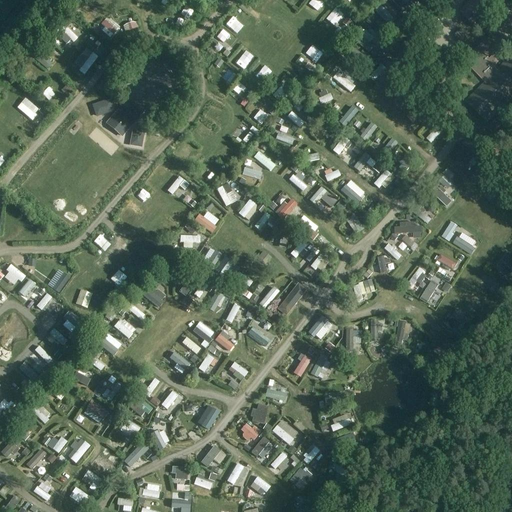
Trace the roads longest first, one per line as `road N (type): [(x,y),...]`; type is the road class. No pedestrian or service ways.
road 1 (track): [(94,511),(128,479),(218,430),(332,264),(360,252),(359,236)]
road 2 (track): [(421,0),(397,22),(393,51),(407,79),(425,84),(445,123),(458,129),(359,236),(335,243),(332,264)]
road 3 (track): [(194,40),(203,84),(198,103),(72,245),(0,252)]
road 4 (track): [(229,0),(194,40),(150,36),(115,49),(2,180),(0,194)]
